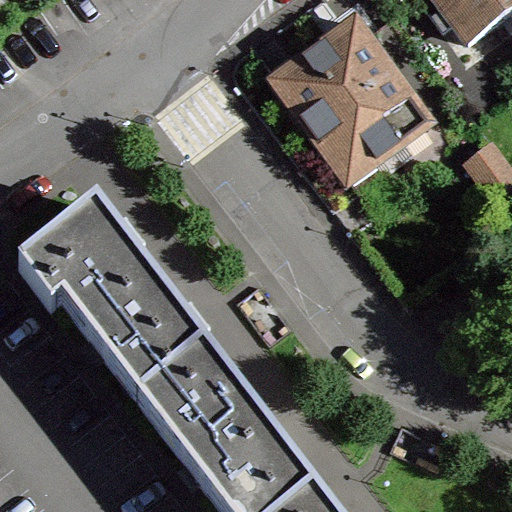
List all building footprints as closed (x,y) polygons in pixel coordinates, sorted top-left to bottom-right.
[(511,22),(511,0),(421,0),(451,41),(497,9),(509,24),(511,22)] [(416,123),(342,22),(303,51),(261,81),(335,182),(416,123)] [(0,275),(8,270),(85,371),(150,321),(98,255),(42,182),(0,213),(0,275)] [(196,511),(205,511),(264,466),(195,379),(150,321),(85,371),(196,511)] [(300,511),(264,466),(205,511),(300,511)]
